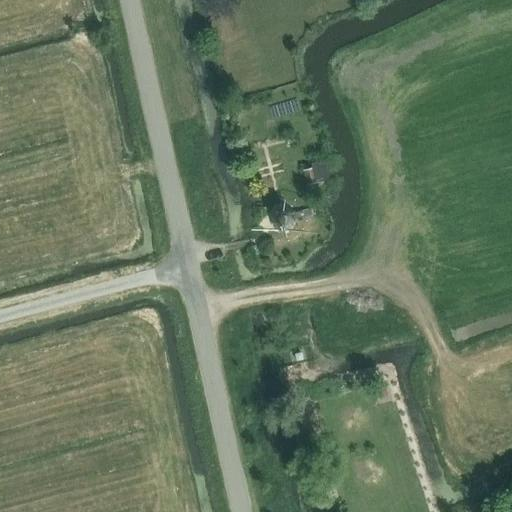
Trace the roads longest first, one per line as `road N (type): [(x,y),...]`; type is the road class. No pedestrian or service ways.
road 1 (tertiary): [(242,511),(129,0)]
road 2 (track): [(198,310),(256,295),(372,285),(400,294),(445,360)]
